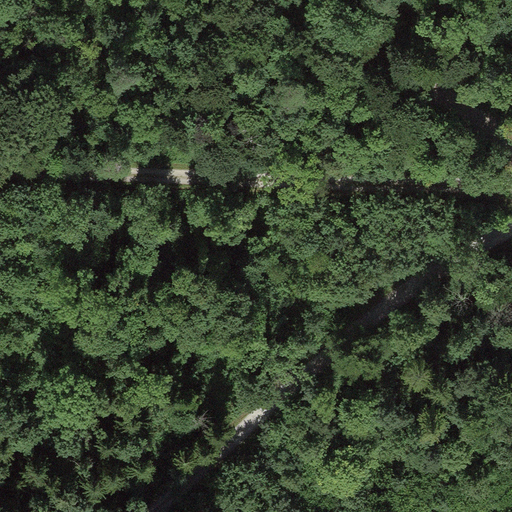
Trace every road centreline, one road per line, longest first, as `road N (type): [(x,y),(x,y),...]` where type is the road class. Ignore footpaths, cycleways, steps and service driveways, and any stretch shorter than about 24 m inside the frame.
road 1 (track): [(511,185),(0,170)]
road 2 (track): [(511,227),(424,278),(154,511)]
road 3 (track): [(281,0),(511,154)]
